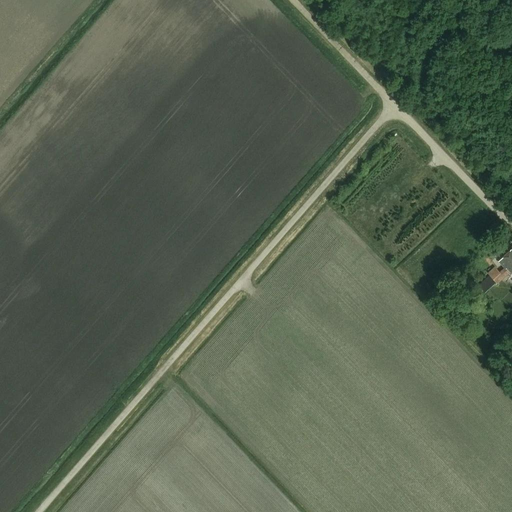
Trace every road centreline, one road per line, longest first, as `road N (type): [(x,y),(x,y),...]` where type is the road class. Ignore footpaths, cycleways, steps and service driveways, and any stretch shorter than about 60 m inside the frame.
road 1 (track): [(294,0),(511,225)]
road 2 (track): [(91,0),(0,107)]
